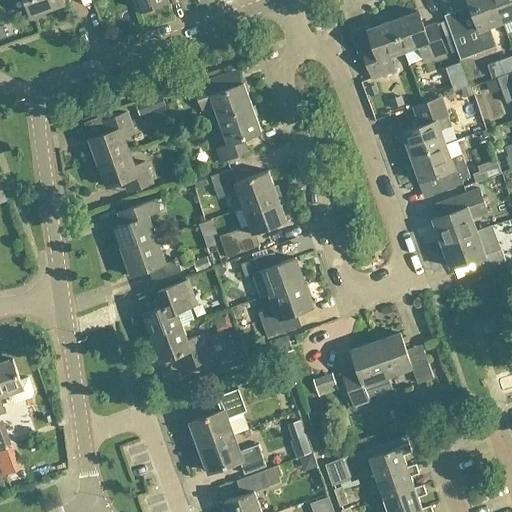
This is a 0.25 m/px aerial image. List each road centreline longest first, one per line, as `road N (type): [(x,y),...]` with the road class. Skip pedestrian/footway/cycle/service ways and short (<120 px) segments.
road 1 (residential): [(299,53),(282,93),(336,269),(355,288),(392,281),(404,245),(347,83),(330,63)]
road 2 (residential): [(61,302),(36,122),(45,99),(72,78),(281,0)]
road 3 (residential): [(176,511),(143,430),(125,425),(80,436)]
road 4 (residential): [(80,436),(61,302)]
